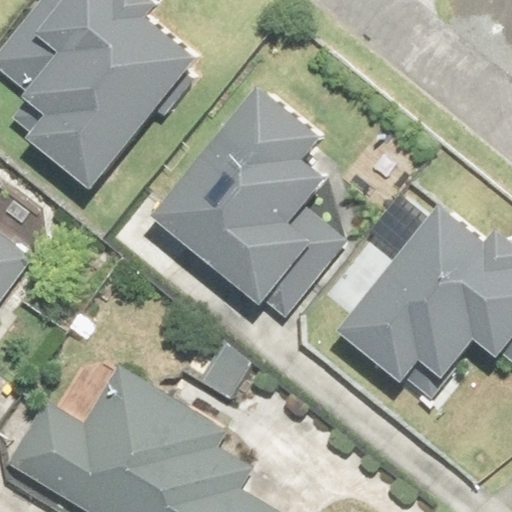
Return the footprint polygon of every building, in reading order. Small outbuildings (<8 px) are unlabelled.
[(38,137),(99,181),(197,45),(145,7),(150,0),(46,0),(0,64),(60,107),(38,137)] [(263,89),(155,212),(288,328),(360,245),(312,203),(334,178),(308,155),(321,140),(263,89)] [(0,185),(4,179),(0,176),(0,306),(34,254),(0,231),(0,185)] [(453,208),(345,325),(429,402),(487,340),(511,362),(511,223),(493,244),(453,208)] [(267,364),(214,334),(185,384),(238,414),(267,364)] [(52,403),(17,461),(100,511),(295,511),(248,483),(259,464),(222,442),(230,429),(123,363),(86,424),(52,403)]
